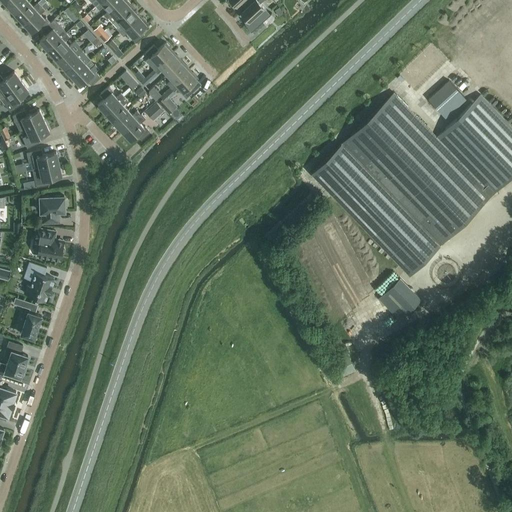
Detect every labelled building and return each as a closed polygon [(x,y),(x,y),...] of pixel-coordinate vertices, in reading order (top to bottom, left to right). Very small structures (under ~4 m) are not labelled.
[(11,0),(7,4),(15,13),(29,0),(28,0),(11,0)] [(15,13),(23,22),(41,5),(38,1),(33,6),(29,0),(15,13)] [(90,0),(80,0),(81,9),(92,8),(90,0)] [(108,9),(118,0),(100,0),(95,5),(99,9),(104,4),(108,9)] [(117,18),(132,4),(127,0),(118,0),(108,9),(104,14),(107,18),(112,13),(117,18)] [(241,12),(254,0),(231,0),(236,4),(233,6),(232,5),(231,5),(239,15),(242,12),(241,12)] [(254,0),(241,12),(242,12),(248,20),(245,22),(244,20),(244,21),(251,32),(272,13),(271,12),(270,13),(260,3),(262,0),(254,0)] [(132,4),(117,18),(112,23),(116,28),(120,31),(140,13),(132,4)] [(40,13),(45,9),(41,5),(23,22),(31,31),(38,25),(42,29),(50,21),(46,17),(45,18),(40,13)] [(74,12),(70,16),(74,20),(78,16),(74,12)] [(140,13),(120,31),(123,35),(128,31),(132,36),(131,37),(135,42),(144,34),(140,29),(148,22),(140,13)] [(39,39),(48,49),(66,32),(63,28),(58,32),(53,28),(55,26),(50,21),(42,29),(46,34),(39,39)] [(93,29),(99,35),(103,31),(98,25),(93,29)] [(80,36),(84,41),(93,33),(88,29),(80,36)] [(103,31),(99,35),(104,41),(108,36),(103,31)] [(66,32),(48,49),(56,57),(57,56),(69,45),(65,40),(70,36),(66,32)] [(107,43),(114,51),(118,47),(111,39),(107,43)] [(150,65),(154,69),(167,56),(174,51),(165,41),(158,48),(154,44),(145,52),(149,57),(151,56),(155,60),(150,65)] [(57,56),(56,57),(64,66),(75,56),(82,49),(79,46),(74,50),(69,45),(57,56)] [(64,66),(72,75),(86,63),(81,58),(86,53),(82,49),(75,56),(64,66)] [(154,69),(157,72),(162,68),(167,73),(182,59),(174,51),(167,56),(154,69)] [(108,59),(112,63),(117,59),(113,55),(108,59)] [(182,59),(167,73),(171,78),(166,82),(170,86),(190,68),(182,59)] [(86,63),(72,75),(80,84),(86,79),(90,83),(99,75),(95,70),(99,67),(95,63),(90,68),(86,63)] [(198,77),(190,68),(170,86),(174,90),(178,86),(183,91),(181,92),(186,97),(195,89),(191,84),(198,77)] [(0,95),(21,80),(14,70),(3,79),(0,74),(0,95)] [(146,76),(141,81),(144,85),(150,80),(146,76)] [(0,95),(0,96),(10,111),(21,103),(17,98),(28,90),(21,80),(0,95)] [(446,120),(467,100),(450,83),(429,102),(446,120)] [(98,103),(106,112),(125,96),(121,92),(116,96),(112,91),(113,90),(109,85),(100,93),(104,98),(98,103)] [(311,171),(409,273),(511,174),(511,128),(479,95),(435,137),(392,93),(311,171)] [(145,94),(136,106),(142,111),(151,99),(145,94)] [(164,95),(158,101),(169,113),(175,108),(164,95)] [(125,96),(106,112),(114,121),(128,109),(122,103),(127,98),(125,96)] [(1,99),(0,100),(0,117),(0,118),(9,112),(1,99)] [(145,111),(153,119),(164,110),(156,101),(145,111)] [(44,119),(39,108),(27,114),(24,109),(12,114),(20,131),(26,128),(44,119)] [(122,130),(141,113),(141,112),(140,112),(136,108),(131,113),(128,109),(114,121),(122,130)] [(145,116),(141,113),(122,130),(131,139),(137,134),(142,139),(150,131),(144,124),(143,125),(139,121),(145,116)] [(26,128),(29,134),(23,137),(27,147),(39,141),(37,136),(49,130),(44,119),(26,128)] [(94,150),(105,165),(111,161),(100,145),(94,150)] [(59,163),(56,151),(43,154),(41,148),(26,151),(29,162),(31,162),(32,168),(59,163)] [(32,168),(36,186),(50,184),(48,177),(61,174),(59,163),(32,168)] [(64,195),(40,196),(41,211),(42,211),(42,222),(58,221),(57,210),(65,210),(65,207),(67,206),(67,198),(64,198),(64,195)] [(53,230),(37,227),(33,246),(39,247),(37,255),(60,259),(61,253),(63,252),(64,251),(65,249),(63,247),(62,246),(63,242),(53,241),(53,242),(47,241),(48,238),(51,238),(53,230)] [(29,261),(24,277),(33,280),(31,285),(27,284),(24,292),(36,296),(35,299),(43,302),(43,299),(45,300),(47,292),(49,293),(52,285),(51,285),(54,277),(44,274),(47,267),(29,261)] [(0,276),(8,279),(11,270),(0,267),(0,276)] [(420,299),(399,276),(377,297),(399,319),(420,299)] [(29,308),(21,333),(34,338),(41,315),(35,313),(38,304),(15,296),(13,302),(29,308)] [(0,361),(0,373),(4,375),(5,371),(21,376),(28,355),(20,352),(23,345),(9,340),(5,351),(11,353),(7,364),(0,361)] [(353,365),(338,371),(340,379),(356,373),(353,365)] [(16,391),(10,389),(0,385),(0,384),(2,379),(0,378),(0,412),(8,415),(16,391)] [(5,422),(3,430),(14,433),(16,425),(5,422)]
